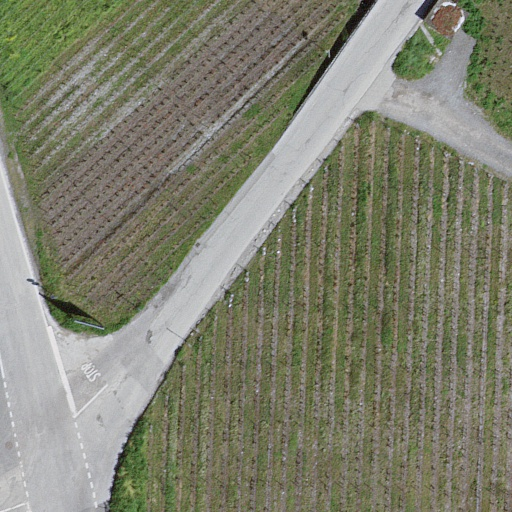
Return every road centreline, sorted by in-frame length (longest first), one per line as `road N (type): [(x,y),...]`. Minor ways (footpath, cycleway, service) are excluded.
road 1 (tertiary): [(54,466),(411,0)]
road 2 (tertiary): [(0,264),(54,466)]
